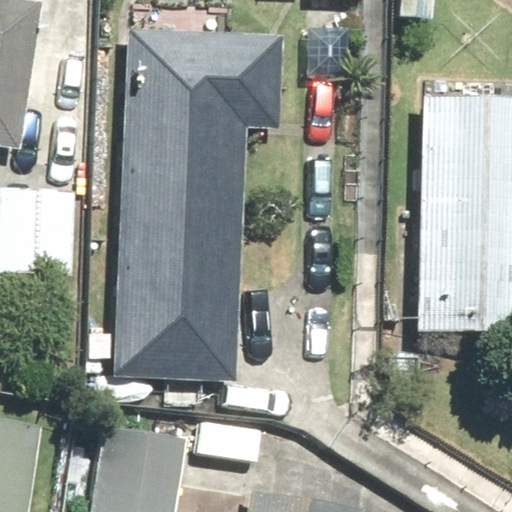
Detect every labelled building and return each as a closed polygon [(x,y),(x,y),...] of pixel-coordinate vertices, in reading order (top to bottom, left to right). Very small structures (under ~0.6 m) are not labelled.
[(0,152),(9,154),(31,7),(0,2),(0,152)] [(274,40),(117,33),(103,337),(82,336),(81,361),(102,362),(101,381),(226,386),(238,129),(269,131),(274,40)] [(461,101),(411,99),(405,337),(511,338),(511,101),(487,101),(488,86),(461,86),(461,101)] [(69,195),(0,192),(0,276),(65,280),(69,195)] [(0,511),(20,511),(33,429),(0,424),(0,511)] [(167,511),(179,443),(94,429),(80,511),(167,511)] [(352,511),(353,511),(240,495),(237,511),(352,511)]
